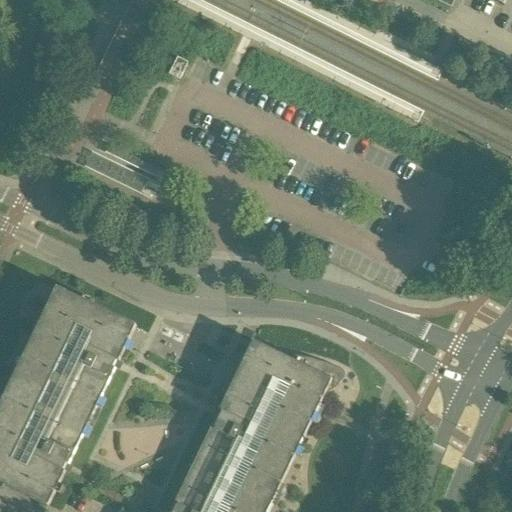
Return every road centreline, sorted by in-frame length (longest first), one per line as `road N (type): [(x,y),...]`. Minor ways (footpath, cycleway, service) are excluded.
road 1 (residential): [(481,355),(304,285),(118,251),(0,194)]
road 2 (residential): [(0,218),(169,303),(328,317),(470,380)]
road 3 (tertiary): [(448,511),(508,379)]
road 4 (tertiary): [(470,380),(420,511)]
